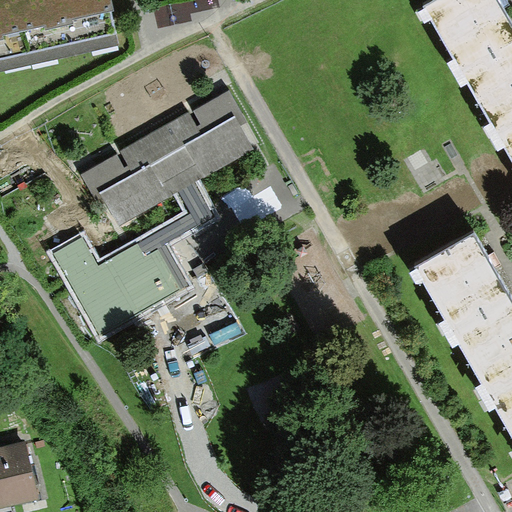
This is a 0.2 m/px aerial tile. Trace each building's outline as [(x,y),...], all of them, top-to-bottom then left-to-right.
[(14,0),(0,0),(0,71),(30,65),(14,0)] [(111,0),(14,0),(30,65),(117,45),(110,12),(114,11),(111,0)] [(493,0),(430,0),(420,6),(452,65),(511,30),(493,0)] [(511,102),(511,30),(452,65),(487,118),(511,102)] [(190,113),(121,152),(129,165),(125,167),(117,153),(81,175),(100,208),(106,205),(118,226),(177,192),(196,181),(254,149),(241,126),(249,122),(230,90),(193,111),(201,125),(197,127),(190,113)] [(511,102),(487,118),(511,158),(511,102)] [(157,250),(180,291),(190,285),(166,244),(217,215),(196,181),(177,192),(190,213),(136,244),(144,258),(157,250)] [(53,209),(57,233),(87,227),(82,204),(53,209)] [(472,235),(416,266),(452,326),(506,293),(472,235)] [(144,258),(136,244),(98,265),(82,237),(53,253),(99,336),(142,312),(180,291),(157,250),(144,258)] [(511,367),(511,303),(506,293),(452,326),(484,383),(511,367)] [(511,367),(484,383),(511,431),(511,367)] [(27,442),(0,447),(0,508),(39,500),(27,442)]
